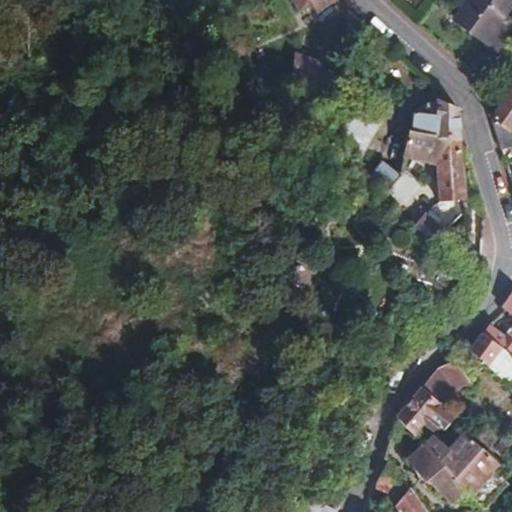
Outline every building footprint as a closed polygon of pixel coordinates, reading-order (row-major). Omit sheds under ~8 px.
[(292,0),(296,7),(307,0),(312,9),(326,0),(292,0)] [(502,0),(459,0),(447,20),(491,46),(502,30),(489,22),(502,0)] [(234,89),(247,89),(246,45),(232,46),(234,89)] [(318,60),(291,49),(283,72),(282,74),(329,93),(337,79),(314,70),(318,60)] [(511,86),(488,117),(497,152),(509,149),(511,144),(511,136),(509,134),(511,130),(511,86)] [(426,115),(415,115),(414,133),(457,139),(455,109),(436,99),(425,106),(426,115)] [(346,112),(342,139),(366,148),(375,124),(346,112)] [(461,200),(457,139),(414,133),(410,133),(403,162),(424,160),(428,190),(436,189),(437,203),(461,200)] [(360,165),(366,148),(342,139),(340,155),(341,158),(360,165)] [(398,181),(399,178),(382,166),(365,186),(381,201),(398,181)] [(422,220),(413,229),(381,201),(368,216),(439,244),(442,241),(443,241),(422,220)] [(511,290),(510,289),(498,307),(511,318),(511,321),(510,324),(511,325),(511,330),(507,337),(487,324),(468,354),(505,384),(511,375),(511,290)] [(385,321),(374,344),(397,355),(406,359),(416,342),(428,347),(439,331),(448,310),(413,295),(397,327),(385,321)] [(383,387),(397,355),(374,344),(369,355),(359,373),(383,387)] [(383,387),(359,373),(340,408),(364,420),(383,387)] [(430,377),(420,388),(437,404),(447,393),(430,377)] [(396,417),(412,432),(437,404),(420,388),(396,417)] [(364,420),(340,408),(324,436),(347,448),(364,420)] [(460,491),(481,510),(502,487),(490,471),(495,467),(477,451),(469,461),(451,444),(435,462),(420,448),(400,471),(424,494),(428,489),(446,505),(460,491)] [(374,486),(385,490),(393,472),(385,460),(374,486)] [(422,511),(393,472),(385,490),(397,496),(393,503),(398,511),(422,511)] [(310,473),(300,497),(331,507),(339,484),(339,483),(310,473)] [(300,497),(289,511),(326,511),(331,507),(300,497)]
